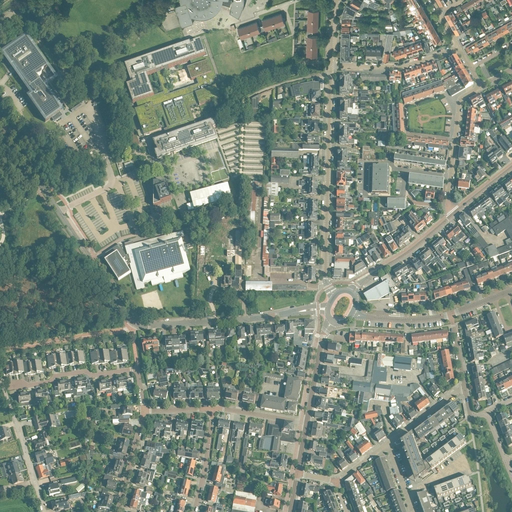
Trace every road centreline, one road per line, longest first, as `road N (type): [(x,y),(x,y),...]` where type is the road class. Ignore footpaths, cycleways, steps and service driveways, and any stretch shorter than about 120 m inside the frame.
road 1 (unclassified): [(133,323),(0,128)]
road 2 (unclassified): [(328,287),(330,65)]
road 3 (residential): [(133,323),(328,308)]
road 4 (residential): [(44,511),(0,379)]
road 5 (residential): [(133,323),(0,350)]
road 6 (residential): [(330,65),(399,67),(459,48)]
road 7 (residential): [(455,139),(407,133),(405,107),(443,94),(459,100)]
road 8 (unclassified): [(351,292),(454,213)]
road 9 (residential): [(19,385),(136,369)]
